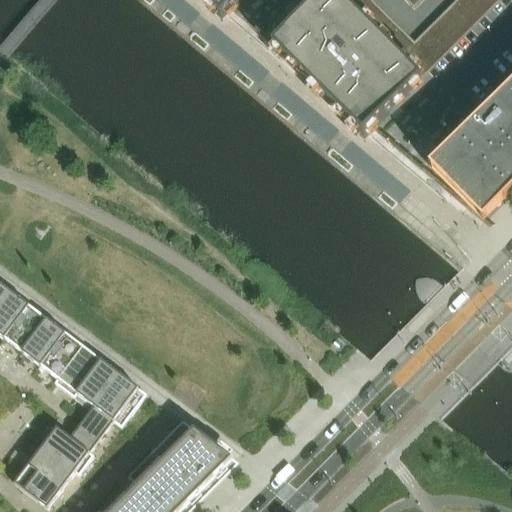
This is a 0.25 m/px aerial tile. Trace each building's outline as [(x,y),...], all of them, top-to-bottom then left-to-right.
[(200,0),(222,21),(229,14),(242,0),(200,0)] [(392,53),(338,0),(321,0),(278,45),(369,135),(421,82),(392,53)] [(511,196),(511,89),(431,172),(484,225),(511,196)] [(0,310),(12,295),(0,286),(0,310)] [(12,295),(0,310),(0,338),(5,342),(30,309),(29,309),(20,301),(12,295)] [(30,309),(5,342),(24,356),(49,323),(48,323),(38,315),(30,309)] [(49,323),(24,356),(41,369),(66,336),(65,336),(55,329),(49,323)] [(66,336),(41,369),(59,383),(84,350),(83,349),(73,342),(66,336)] [(59,383),(56,387),(75,401),(78,398),(103,365),(102,364),(93,357),(84,350),(59,383)] [(103,365),(78,398),(95,410),(120,377),(119,377),(109,369),(103,365)] [(120,377),(95,410),(115,425),(122,431),(144,403),(135,396),(139,392),(129,384),(120,377)] [(83,426),(71,442),(91,457),(115,425),(95,410),(87,420),(83,426)] [(184,511),(233,463),(190,430),(162,458),(157,452),(129,481),(134,486),(108,511),(184,511)] [(44,450),(43,451),(76,476),(80,479),(95,459),(91,457),(71,442),(58,432),(52,440),(44,450)] [(31,468),(29,470),(62,494),(76,476),(43,451),(38,458),(31,468)] [(20,482),(16,488),(20,491),(47,511),(48,511),(62,494),(29,470),(20,482)]
